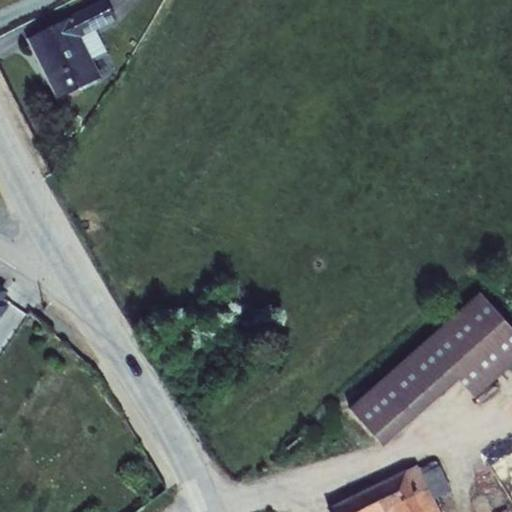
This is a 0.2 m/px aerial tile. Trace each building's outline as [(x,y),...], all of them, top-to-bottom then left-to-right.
[(105,1),(28,40),(58,100),(101,79),(93,61),(107,52),(96,31),(115,22),(105,1)] [(0,320),(9,306),(2,301),(8,292),(0,286),(0,320)] [(511,329),(480,294),(350,410),(383,447),(458,381),(474,400),(511,365),(511,329)] [(419,469),(432,497),(434,500),(452,492),(436,462),(419,469)] [(402,511),(432,497),(419,469),(417,466),(329,508),(330,511),(402,511)] [(439,511),(434,500),(432,497),(402,511),(439,511)]
